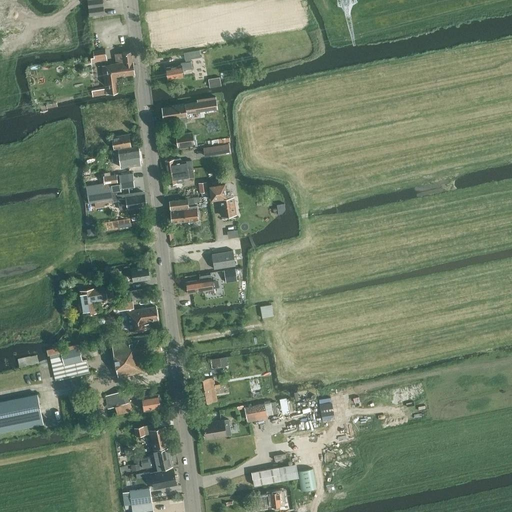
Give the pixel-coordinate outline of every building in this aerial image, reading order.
[(92,15),(92,20),(99,19),(98,14),(104,13),(102,0),(88,0),(90,15),(92,15)] [(94,57),(91,58),(92,62),(107,60),(105,49),(93,51),(94,57)] [(201,57),(199,50),(184,52),(185,59),(201,57)] [(115,63),(103,65),(106,81),(103,82),(103,85),(106,85),(107,88),(98,89),(99,95),(118,92),(116,77),(133,74),(134,73),(131,51),(115,53),(116,59),(114,60),(115,63)] [(168,77),(168,79),(184,76),(183,70),(193,68),(191,61),(181,63),(181,65),(166,67),(167,72),(166,72),(167,77),(168,77)] [(191,102),(185,103),(186,114),(218,109),(215,94),(190,98),(191,102)] [(186,114),(185,103),(162,107),(164,119),(180,117),(181,123),(188,122),(186,114)] [(194,144),(193,132),(176,134),(178,146),(194,144)] [(131,146),(129,134),(112,136),(113,148),(131,146)] [(203,148),(205,156),(230,152),(228,144),(203,148)] [(118,149),(121,167),(141,164),(138,146),(118,149)] [(165,161),(166,172),(193,169),(192,160),(181,161),(181,158),(165,161)] [(193,169),(166,172),(168,184),(184,182),(184,178),(194,177),(193,169)] [(108,202),(118,201),(117,195),(117,191),(121,191),(121,188),(135,186),(133,173),(117,175),(117,174),(104,176),(105,183),(87,186),(89,202),(107,200),(108,202)] [(219,199),(221,216),(236,214),(233,196),(227,197),(225,183),(209,185),(211,200),(219,199)] [(117,195),(118,201),(119,203),(120,209),(147,205),(145,192),(143,191),(117,195)] [(199,196),(189,196),(189,204),(199,204),(199,196)] [(188,198),(183,199),(185,220),(199,219),(197,205),(189,206),(188,198)] [(185,220),(183,199),(169,200),(170,208),(171,208),(172,222),(185,220)] [(212,253),(214,268),(235,265),(233,250),(212,253)] [(129,266),(114,268),(115,274),(132,272),(134,281),(149,278),(149,277),(151,276),(150,272),(148,271),(148,266),(138,267),(130,268),(129,266)] [(235,268),(224,270),(225,278),(236,276),(236,273),(235,268)] [(186,282),(188,293),(213,289),(211,274),(199,276),(200,279),(186,282)] [(77,299),(82,298),(85,313),(97,311),(91,277),(75,280),(77,289),(75,290),(77,299)] [(132,290),(133,299),(146,297),(144,288),(132,290)] [(133,300),(118,303),(119,310),(127,309),(127,310),(126,311),(129,330),(133,330),(142,329),(149,327),(148,320),(158,319),(156,306),(132,310),(132,308),(134,307),(133,300)] [(261,306),(260,306),(262,318),(273,316),(271,304),(261,306)] [(124,337),(97,342),(98,349),(105,348),(104,346),(112,345),(118,377),(144,372),(141,358),(145,358),(144,353),(162,349),(160,338),(138,342),(138,340),(125,342),(124,337)] [(56,341),(49,348),(52,350),(59,343),(56,341)] [(57,366),(60,379),(75,376),(90,372),(86,359),(82,360),(79,348),(61,353),(55,354),(57,366)] [(228,363),(227,357),(211,360),(212,366),(228,363)] [(197,379),(201,404),(218,401),(215,388),(219,387),(218,384),(215,384),(214,377),(197,379)] [(268,377),(258,378),(260,393),(270,393),(268,377)] [(260,393),(258,378),(252,379),(254,394),(260,393)] [(115,406),(129,401),(126,389),(111,394),(107,395),(109,401),(113,400),(115,406)] [(0,401),(0,432),(43,423),(37,394),(0,401)] [(138,403),(143,403),(144,410),(161,407),(159,394),(142,396),(142,397),(137,398),(138,403)] [(288,396),(280,398),(282,412),(290,411),(288,396)] [(130,401),(129,401),(115,406),(118,415),(133,410),(130,401)] [(275,401),(254,405),(257,419),(267,417),(267,415),(278,413),(275,401)] [(257,419),(254,405),(244,407),(247,421),(257,419)] [(233,433),(228,418),(224,419),(229,434),(233,433)] [(203,423),(206,438),(226,435),(224,420),(203,423)] [(150,442),(152,441),(153,448),(168,445),(164,427),(160,428),(158,422),(135,427),(136,436),(150,433),(151,437),(149,437),(150,442)] [(141,458),(142,463),(171,457),(169,447),(154,451),(155,457),(148,458),(148,457),(141,458)] [(140,463),(134,464),(128,465),(129,471),(143,469),(150,467),(154,466),(154,464),(156,464),(158,469),(173,466),(171,457),(142,463),(140,463)] [(297,463),(279,466),(251,472),(254,485),(299,477),(297,463)] [(154,488),(176,484),(173,468),(151,473),(154,488)] [(301,490),(312,489),(312,480),(300,481),(301,490)] [(130,490),(123,492),(125,504),(132,504),(152,502),(150,488),(130,490)] [(271,494),(273,505),(286,503),(284,491),(271,494)] [(153,511),(152,502),(132,504),(132,511),(153,511)]
